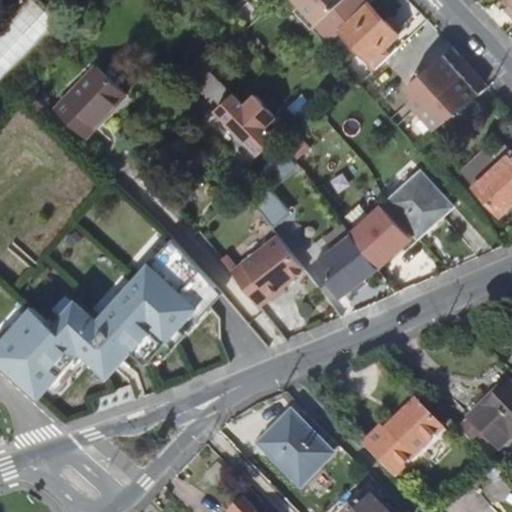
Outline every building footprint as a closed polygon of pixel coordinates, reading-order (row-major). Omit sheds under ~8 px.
[(0,0),(0,83),(64,15),(47,0),(0,0)] [(344,0),(296,0),(319,24),(344,0)] [(369,4),(341,31),(378,68),(392,54),(385,47),(398,35),(369,4)] [(480,95),(446,56),(409,89),(418,98),(413,102),(437,130),(454,115),(464,126),(482,110),(474,101),(480,95)] [(128,90),(99,62),(58,106),(88,134),(128,90)] [(275,138),(265,128),(277,114),(258,94),(245,106),(209,68),(198,78),(207,87),(203,90),(220,108),(218,110),(259,154),(275,138)] [(505,144),(492,156),(499,163),(511,150),(505,144)] [(511,205),(511,150),(499,163),(492,156),(486,150),(463,174),(504,214),(511,205)] [(296,166),(281,153),(262,172),(271,182),(250,204),(268,225),(291,207),(275,188),(296,166)] [(387,204),(418,238),(453,207),(423,173),(387,204)] [(340,294),(376,265),(362,247),(342,222),(321,239),(331,251),(316,262),(340,294)] [(146,365),(219,288),(172,233),(94,319),(72,300),(49,326),(28,308),(0,339),(0,365),(38,400),(80,352),(106,377),(131,350),(146,365)] [(244,267),(274,304),(288,293),(285,290),(306,272),(279,238),(244,267)] [(483,404),(459,427),(489,457),(511,433),(511,384),(510,383),(486,406),(483,404)] [(383,425),(363,444),(393,474),(443,426),(416,399),(386,428),(383,425)] [(321,468),(333,456),(296,417),(267,445),(305,484),(321,468)] [(386,511),(369,494),(349,511),(386,511)] [(256,511),(244,499),(231,511),(256,511)]
